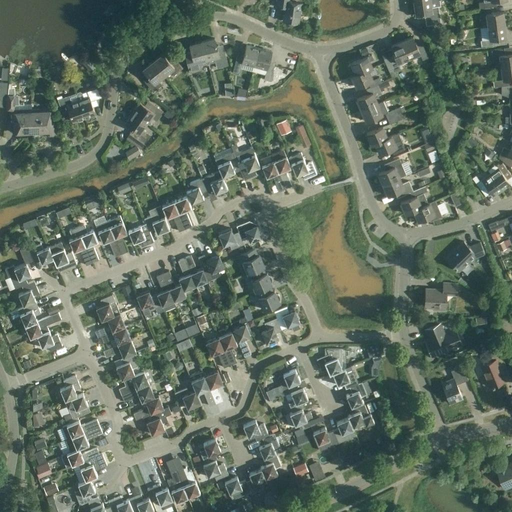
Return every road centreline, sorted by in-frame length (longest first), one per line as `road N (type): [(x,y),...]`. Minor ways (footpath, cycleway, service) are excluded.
road 1 (residential): [(15,185),(98,153),(121,68),(167,24),(227,17),(323,55)]
road 2 (residential): [(67,296),(169,250),(224,211),(257,197),(272,209)]
road 3 (unclassified): [(297,511),(444,441)]
road 4 (residential): [(323,55),(365,190)]
road 5 (residential): [(322,339),(279,251),(272,209)]
